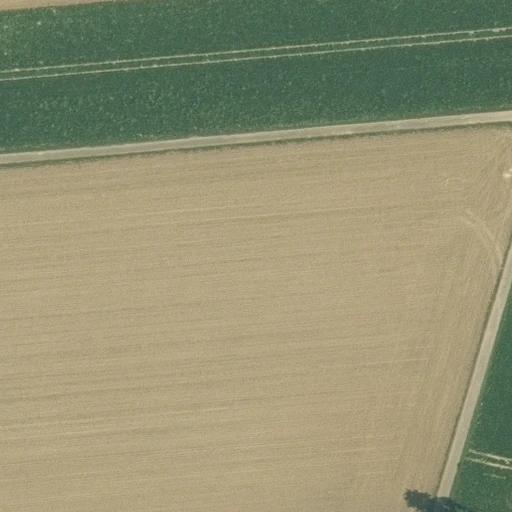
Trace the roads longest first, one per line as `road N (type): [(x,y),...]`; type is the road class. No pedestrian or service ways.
road 1 (track): [(0,161),(511,117)]
road 2 (track): [(436,511),(511,245)]
